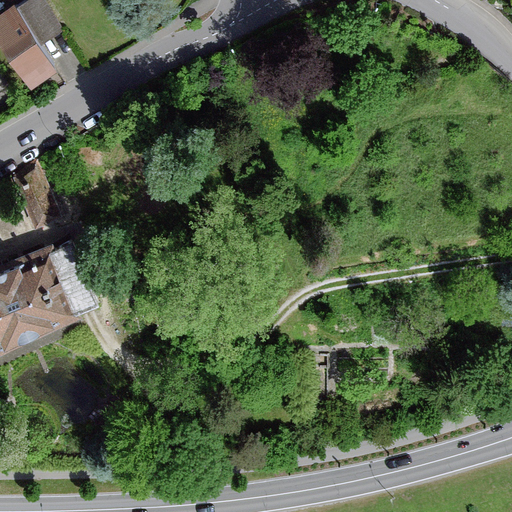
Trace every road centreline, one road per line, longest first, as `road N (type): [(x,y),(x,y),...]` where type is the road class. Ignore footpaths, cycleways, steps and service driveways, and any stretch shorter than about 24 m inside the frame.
road 1 (primary): [(0,505),(251,494),(397,468),(511,431)]
road 2 (track): [(511,259),(316,293),(292,306),(269,335),(221,362),(170,372),(130,372),(93,329)]
road 3 (residential): [(0,151),(250,6)]
